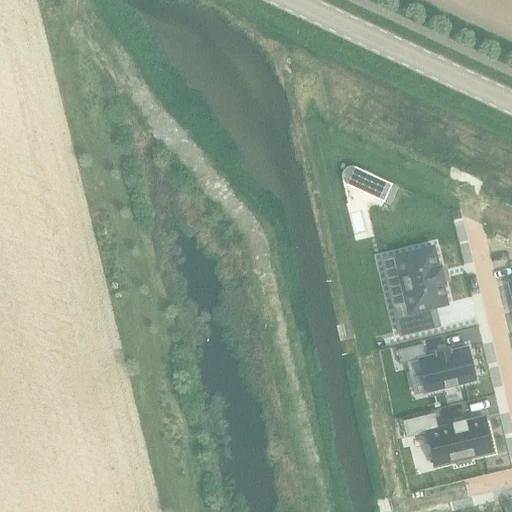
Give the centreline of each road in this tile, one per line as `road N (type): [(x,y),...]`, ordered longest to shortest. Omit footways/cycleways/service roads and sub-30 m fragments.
road 1 (tertiary): [(511,105),(277,0)]
road 2 (residential): [(472,219),(511,385)]
